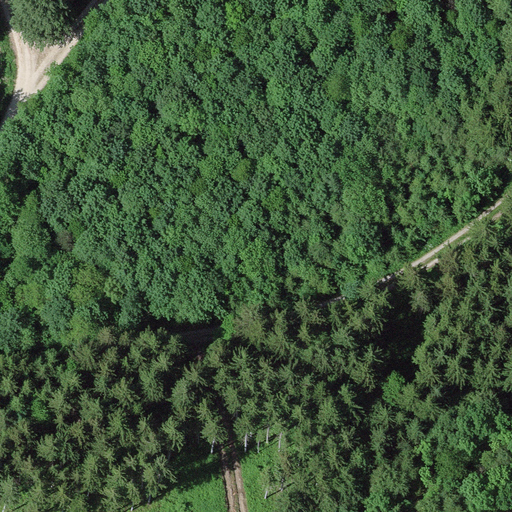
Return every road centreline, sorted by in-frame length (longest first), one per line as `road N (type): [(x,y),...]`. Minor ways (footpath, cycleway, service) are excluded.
road 1 (track): [(511,198),(447,253),(352,300),(81,360),(0,368)]
road 2 (track): [(4,0),(33,80),(0,140)]
